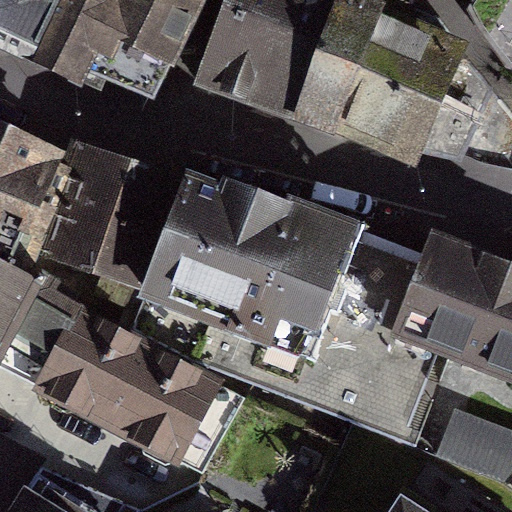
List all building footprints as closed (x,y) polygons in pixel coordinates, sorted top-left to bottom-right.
[(60,0),(0,0),(0,45),(31,61),(60,0)] [(60,0),(31,61),(79,83),(85,70),(151,99),(198,0),(60,0)] [(229,0),(226,9),(280,28),(290,0),(229,0)] [(251,101),(294,117),(340,0),(290,0),(280,28),(251,101)] [(336,133),(337,130),(388,0),(340,0),(294,117),(336,133)] [(440,21),(392,0),(388,0),(337,130),(398,154),(414,160),(425,134),(464,150),(492,91),(472,67),(440,21)] [(251,101),(280,28),(226,9),(198,82),(226,93),(251,101)] [(0,125),(0,245),(14,251),(59,152),(0,125)] [(23,262),(294,358),(305,328),(341,226),(275,202),(265,199),(175,167),(170,180),(114,160),(66,143),(23,262)] [(399,247),(341,226),(305,328),(380,361),(422,255),(399,247)] [(511,290),(422,255),(380,361),(511,412),(511,290)] [(0,350),(36,282),(0,262),(0,350)] [(70,308),(24,397),(165,469),(211,379),(70,308)] [(440,463),(511,478),(511,423),(451,411),(440,463)] [(447,511),(401,483),(381,511),(447,511)] [(47,511),(12,489),(0,507),(0,511),(47,511)] [(155,511),(191,511),(161,499),(155,511)]
